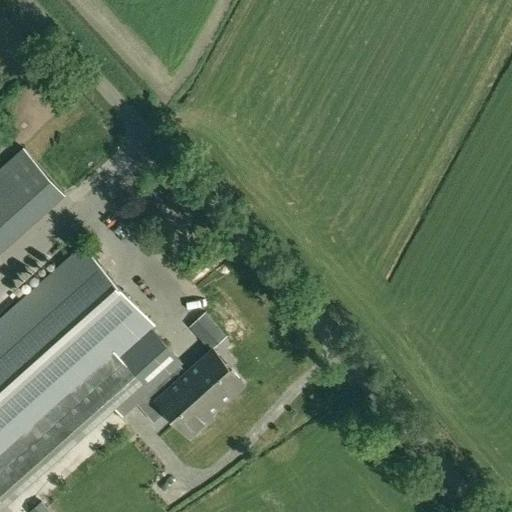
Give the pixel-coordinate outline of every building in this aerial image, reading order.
[(24,148),(0,169),(0,250),(64,193),(24,148)] [(0,319),(0,498),(6,505),(114,408),(121,416),(155,386),(162,394),(156,399),(190,437),(213,416),(210,413),(179,378),(186,372),(179,364),(182,362),(151,327),(154,324),(84,245),(0,319)] [(206,311),(189,326),(210,349),(226,334),(206,311)] [(213,348),(186,372),(179,378),(210,413),(244,383),(213,348)] [(132,511),(146,498),(118,470),(104,483),(132,511)] [(152,507),(174,489),(162,475),(141,493),(152,507)] [(51,511),(42,501),(28,511),(51,511)]
